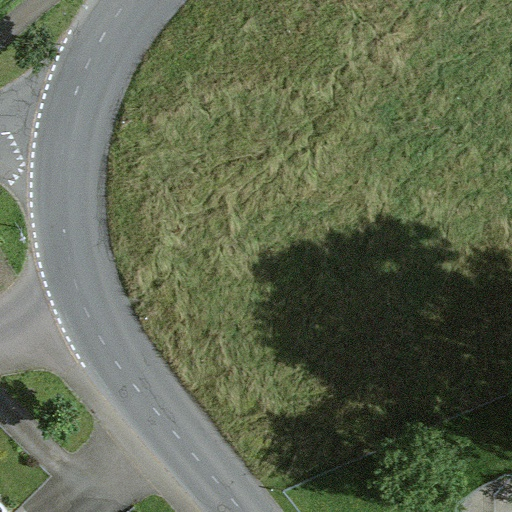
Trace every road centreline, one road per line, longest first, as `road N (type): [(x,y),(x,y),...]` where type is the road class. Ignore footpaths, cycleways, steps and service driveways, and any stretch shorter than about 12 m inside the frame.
road 1 (unclassified): [(79,292),(124,373),(239,511)]
road 2 (tertiary): [(66,138),(62,208),(79,292)]
road 3 (tertiary): [(66,138),(88,62),(127,0)]
